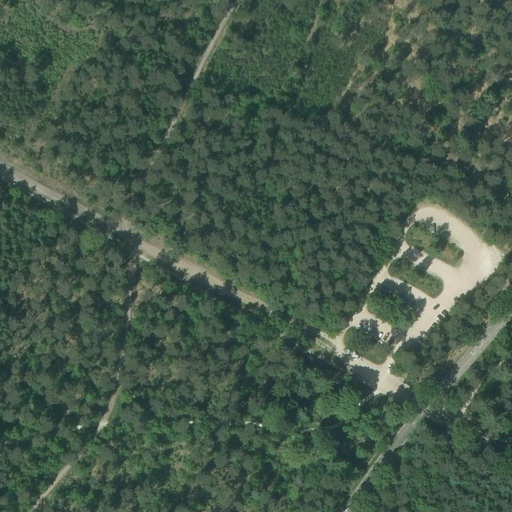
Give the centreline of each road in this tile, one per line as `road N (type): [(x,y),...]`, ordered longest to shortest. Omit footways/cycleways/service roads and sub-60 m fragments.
road 1 (track): [(30,511),(89,444),(112,396),(135,254),(130,235)]
road 2 (track): [(130,235),(127,217),(237,0)]
road 3 (secondary): [(350,511),(426,403),(511,308)]
road 4 (track): [(130,235),(323,344)]
road 5 (track): [(0,164),(130,235)]
